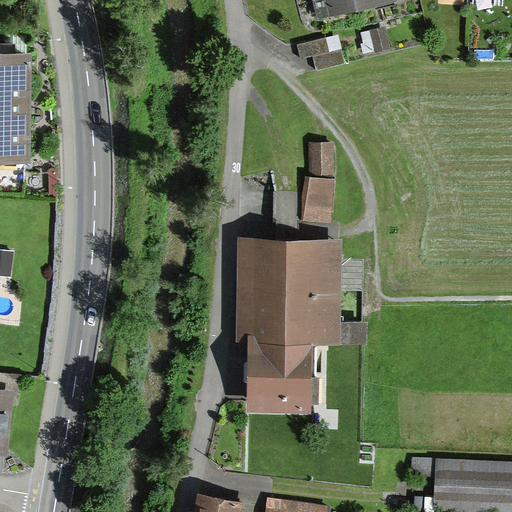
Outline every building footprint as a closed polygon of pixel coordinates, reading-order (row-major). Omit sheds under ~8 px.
[(394,0),(326,0),(331,18),(396,4),(394,0)] [(301,44),(304,59),(317,56),(320,70),(349,64),(343,36),(301,44)] [(25,48),(0,48),(0,159),(26,159),(25,148),(25,53),(25,48)] [(331,145),(310,146),(311,177),(333,176),(331,145)] [(333,184),(305,181),(301,220),(329,223),(333,184)] [(336,241),(244,241),(244,413),(307,412),(307,345),(364,345),(364,325),(336,325),(336,241)] [(511,463),(410,461),(410,477),(435,477),(434,507),(511,508),(511,463)] [(249,511),(251,503),(200,494),(197,511),(249,511)] [(326,511),(328,506),(267,499),(265,511),(326,511)]
